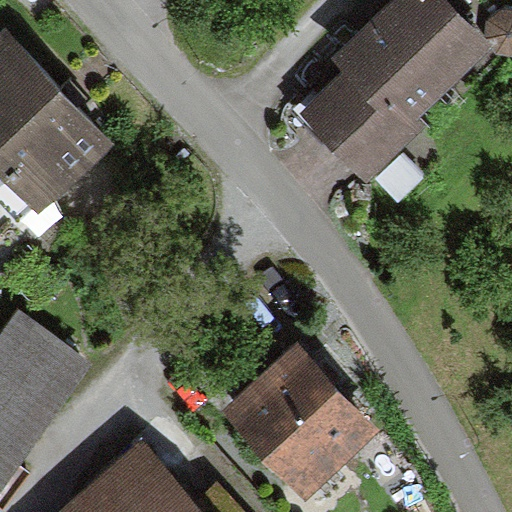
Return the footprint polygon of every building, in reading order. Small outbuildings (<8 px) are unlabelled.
[(393,0),(333,57),(344,70),(403,132),(420,116),(493,47),(485,39),(447,0),(393,0)] [(488,22),(485,39),(493,47),(498,54),(511,56),(511,10),(503,9),(488,22)] [(111,141),(3,30),(0,33),(0,168),(40,210),(111,141)] [(420,116),(403,132),(344,70),(300,111),(367,183),(429,125),(420,116)] [(0,469),(84,351),(16,303),(0,326),(0,469)] [(380,430),(298,340),(225,406),(307,497),(380,430)] [(204,511),(139,440),(57,511),(204,511)]
